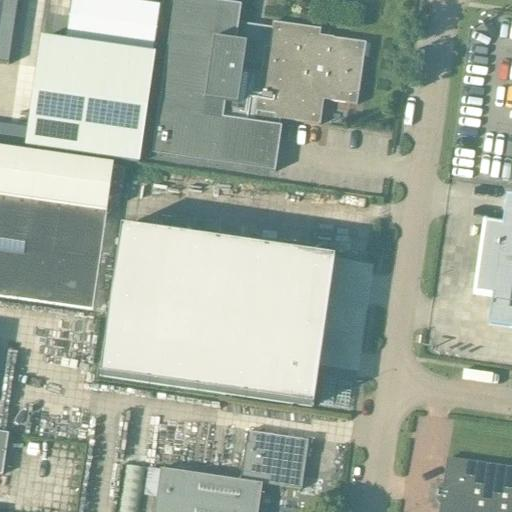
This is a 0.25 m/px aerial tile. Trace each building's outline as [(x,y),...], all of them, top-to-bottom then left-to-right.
[(0,0),(0,65),(7,67),(16,0),(0,0)] [(104,0),(70,0),(64,42),(41,39),(25,149),(137,166),(153,55),(151,55),(158,8),(104,0)] [(355,107),(364,45),(317,38),(318,31),(271,24),(269,41),(266,41),(260,39),(252,37),(246,35),(240,33),(235,30),(229,26),(223,23),(218,20),(212,18),(206,16),(199,14),(193,12),(187,11),(180,10),(174,9),(172,9),(151,155),(269,173),(277,121),(318,127),(322,102),(355,107)] [(0,300),(92,313),(112,167),(0,150),(0,300)] [(113,167),(110,191),(119,192),(123,168),(113,167)] [(511,328),(511,198),(506,197),(502,224),(482,221),(472,296),(492,299),(488,325),(511,328)] [(120,230),(99,379),(313,410),(333,261),(120,230)] [(239,482),(159,471),(155,498),(153,511),(256,511),(261,485),(300,491),(307,442),(246,433),(239,482)] [(511,511),(511,469),(446,460),(438,511),(511,511)] [(138,511),(145,471),(124,468),(118,511),(138,511)] [(148,469),(144,496),(155,498),(159,471),(148,469)]
